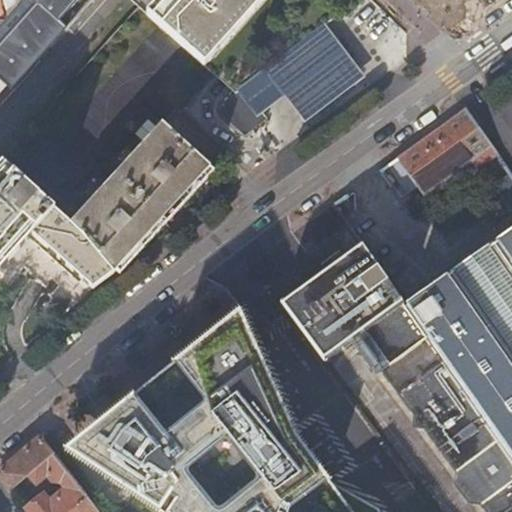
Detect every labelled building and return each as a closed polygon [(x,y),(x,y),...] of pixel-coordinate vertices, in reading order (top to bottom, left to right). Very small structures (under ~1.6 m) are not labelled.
[(38,0),(40,2),(0,45),(0,88),(7,95),(70,27),(63,21),(81,0),(38,0)] [(160,0),(147,14),(206,68),(265,0),(160,0)] [(361,0),(328,0),(346,17),(361,0)] [(325,26),(240,89),(258,115),(282,94),(304,123),(363,78),(325,26)] [(240,89),(235,94),(219,111),(242,133),(251,125),(261,118),(258,115),(240,89)] [(497,156),(465,111),(392,164),(411,192),(417,188),(424,197),(472,163),(477,170),(496,157),(497,156)] [(82,236),(113,274),(121,268),(121,267),(162,223),(211,171),(163,126),(70,225),(82,236)] [(0,269),(12,256),(29,237),(90,293),(108,278),(113,274),(82,236),(70,225),(2,164),(0,167),(0,269)] [(411,192),(392,164),(388,167),(408,195),(411,192)] [(511,179),(510,176),(495,187),(511,210),(511,234),(511,235),(502,242),(511,256),(511,179)] [(511,383),(511,256),(502,242),(442,284),(511,383)] [(386,328),(378,317),(342,271),(314,292),(265,327),(306,385),(329,366),(440,511),(511,511),(511,506),(429,389),(386,328)] [(386,328),(511,505),(511,383),(442,284),(386,328)] [(379,511),(331,485),(300,442),(239,314),(64,454),(153,511),(379,511)] [(21,457),(0,474),(0,475),(12,491),(30,476),(33,479),(36,483),(47,475),(52,481),(62,482),(67,490),(51,503),(45,495),(27,510),(28,511),(71,511),(87,499),(54,456),(41,439),(21,457)] [(97,511),(87,499),(71,511),(97,511)]
